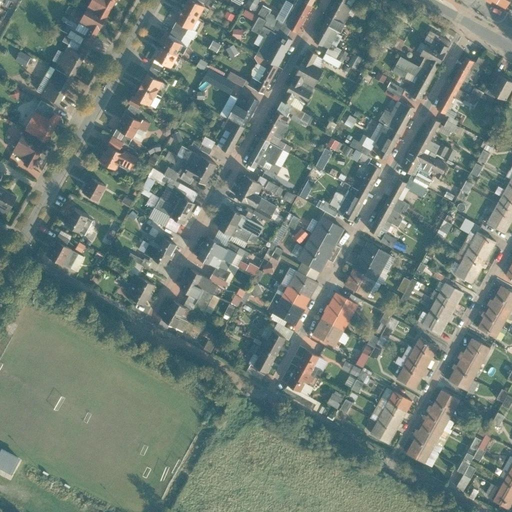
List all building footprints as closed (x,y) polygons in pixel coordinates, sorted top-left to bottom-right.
[(106,18),(116,0),(92,0),(88,7),(106,18)] [(193,0),(185,0),(180,10),(197,18),(204,5),(193,0)] [(257,9),(261,0),(249,0),(247,5),(257,9)] [(297,31),(311,5),(301,0),(294,0),(282,22),(297,31)] [(335,0),(328,15),(342,22),(351,6),(346,3),(347,0),(335,0)] [(491,0),(505,8),(509,0),(491,0)] [(106,18),(88,7),(79,22),(90,28),(84,38),(93,43),(106,18)] [(191,30),(197,18),(180,10),(174,22),(187,28),(191,30)] [(342,22),(328,15),(314,40),(329,48),(342,22)] [(278,66),(292,40),(263,25),(265,20),(258,16),(250,30),(264,37),(255,54),(269,62),(278,66)] [(187,28),(174,22),(171,28),(184,35),(187,28)] [(234,36),(243,38),(245,29),(236,27),(234,36)] [(180,42),(184,35),(171,28),(167,35),(180,42)] [(166,35),(160,46),(174,54),(181,42),(180,42),(167,35),(166,35)] [(211,48),(220,51),(223,42),(214,39),(211,48)] [(434,74),(449,47),(435,39),(433,45),(427,41),(420,54),(424,57),(419,66),(434,74)] [(228,47),(232,56),(240,53),(236,43),(228,47)] [(55,70),(73,79),(88,51),(80,46),(77,51),(68,46),(55,70)] [(174,54),(160,46),(154,58),(170,67),(176,55),(174,54)] [(309,49),(294,76),(313,87),(323,69),(312,64),(318,54),(309,49)] [(20,51),(15,60),(25,66),(30,56),(20,51)] [(350,63),(358,67),(364,56),(355,52),(350,63)] [(434,74),(419,66),(400,56),(392,71),(405,78),(408,72),(417,76),(408,93),(420,100),(434,74)] [(474,61),(466,56),(451,83),(459,87),(460,86),(470,92),(474,84),(467,80),(474,67),(471,66),(474,61)] [(198,65),(206,69),(210,61),(202,57),(198,65)] [(150,66),(160,71),(162,67),(153,62),(150,66)] [(263,93),(278,66),(269,62),(258,81),(251,77),(247,84),(263,93)] [(150,66),(148,70),(157,76),(160,71),(150,66)] [(73,79),(55,70),(41,95),(60,105),(73,79)] [(144,74),(138,85),(155,94),(161,82),(144,74)] [(504,99),(511,84),(511,80),(498,74),(489,91),(504,99)] [(313,87),(294,76),(281,100),(289,105),(294,97),(304,103),(313,87)] [(459,87),(451,83),(436,109),(445,113),(454,97),(462,102),(464,99),(474,104),(477,99),(458,89),(459,87)] [(148,105),(155,94),(138,85),(132,96),(141,101),(148,105)] [(472,91),(484,96),(487,90),(475,85),(472,91)] [(15,86),(12,94),(20,97),(23,89),(15,86)] [(141,101),(132,96),(128,103),(129,104),(138,108),(141,101)] [(244,127),(258,101),(250,96),(239,115),(231,111),(227,119),(244,127)] [(41,100),(25,129),(48,141),(61,116),(53,112),(56,107),(41,100)] [(401,134),(415,107),(406,103),(397,119),(384,112),(377,122),(384,125),(401,134)] [(127,111),(117,130),(132,137),(137,128),(144,131),(149,123),(141,119),(140,121),(135,118),(140,110),(138,108),(129,104),(126,110),(127,111)] [(285,124),(288,117),(275,110),(261,137),(282,149),(285,143),(272,136),(280,122),(285,124)] [(417,144),(425,149),(435,154),(440,146),(430,141),(441,122),(432,117),(417,144)] [(230,153),(244,127),(227,119),(222,128),(231,132),(222,149),(230,153)] [(387,160),(401,134),(384,125),(373,146),(381,150),(378,155),(387,160)] [(32,169),(48,141),(25,129),(13,152),(26,160),(23,164),(32,169)] [(115,129),(112,136),(123,142),(128,144),(132,137),(117,130),(115,129)] [(196,140),(195,144),(211,152),(217,140),(207,135),(203,143),(196,140)] [(107,147),(117,152),(123,142),(112,136),(106,145),(107,147)] [(329,142),(340,149),(344,142),(332,136),(329,142)] [(279,155),(282,149),(261,137),(247,162),(256,167),(257,164),(261,166),(265,159),(261,157),(266,148),(279,155)] [(351,155),(355,148),(347,143),(343,150),(351,155)] [(417,144),(403,169),(411,174),(419,161),(442,174),(446,165),(423,153),(425,149),(417,144)] [(325,168),(334,150),(327,146),(317,164),(325,168)] [(107,147),(99,161),(113,169),(117,162),(129,168),(136,157),(123,151),(122,154),(117,152),(107,147)] [(188,163),(211,174),(216,164),(187,149),(181,159),(188,163)] [(481,158),(487,160),(491,151),(485,149),(481,158)] [(170,150),(167,157),(177,161),(179,154),(170,150)] [(211,174),(188,163),(179,178),(189,183),(192,179),(205,186),(211,174)] [(367,195),(381,169),(372,164),(363,180),(357,176),(355,179),(347,175),(343,182),(367,195)] [(320,168),(312,175),(317,183),(326,176),(320,168)] [(0,179),(1,177),(0,175),(0,213),(6,217),(17,197),(0,186),(0,179)] [(263,184),(247,176),(241,187),(257,195),(263,184)] [(511,176),(501,196),(511,201),(511,176)] [(98,200),(106,185),(90,177),(83,192),(98,200)] [(407,182),(399,178),(385,204),(401,212),(402,210),(405,211),(409,205),(398,199),(407,182)] [(271,179),(267,185),(281,194),(285,187),(271,179)] [(367,195),(343,182),(341,185),(349,190),(336,213),(353,222),(367,195)] [(159,198),(188,213),(194,203),(184,197),(186,193),(167,183),(159,198)] [(257,195),(241,187),(235,198),(248,204),(245,210),(267,222),(276,206),(257,195)] [(511,201),(501,196),(498,202),(511,210),(511,201)] [(188,213),(159,198),(153,208),(183,224),(188,213)] [(511,210),(498,202),(487,222),(505,232),(511,219),(511,210)] [(398,218),(401,212),(385,204),(370,232),(378,236),(386,220),(400,228),(403,221),(398,218)] [(263,226),(229,208),(223,219),(258,237),(263,226)] [(93,219),(74,209),(65,226),(84,236),(93,219)] [(302,217),(293,212),(288,223),(297,227),(302,217)] [(312,233),(335,245),(344,228),(321,216),(312,233)] [(255,243),(258,237),(223,219),(218,229),(234,237),(234,236),(246,242),(248,239),(255,243)] [(441,229),(449,232),(452,224),(445,220),(441,229)] [(154,226),(150,233),(157,237),(161,230),(154,226)] [(295,235),(303,241),(311,232),(304,226),(295,235)] [(475,236),(468,248),(486,258),(496,241),(478,231),(475,236)] [(335,245),(312,233),(297,260),(320,272),(335,245)] [(58,235),(55,241),(65,246),(68,240),(58,235)] [(151,240),(148,244),(170,255),(176,245),(160,236),(156,243),(151,240)] [(207,237),(201,247),(230,263),(239,248),(228,242),(225,247),(207,237)] [(367,239),(359,255),(382,268),(391,252),(367,239)] [(65,246),(55,241),(47,257),(70,268),(78,253),(65,246)] [(272,241),(266,257),(269,258),(264,270),(274,274),(285,247),(272,241)] [(170,255),(148,244),(143,254),(165,266),(170,255)] [(226,271),(230,263),(201,247),(195,258),(215,268),(217,269),(219,267),(226,271)] [(465,255),(483,265),(482,266),(485,267),(487,264),(484,262),(486,258),(468,248),(465,255)] [(353,265),(376,279),(382,268),(359,255),(353,265)] [(465,255),(455,273),(473,283),(482,266),(483,265),(465,255)] [(127,284),(149,295),(154,284),(138,275),(143,266),(132,260),(125,272),(132,276),(127,284)] [(353,265),(344,281),(367,294),(376,279),(353,265)] [(217,269),(215,268),(212,274),(225,281),(230,273),(226,271),(219,267),(217,269)] [(209,278),(191,269),(185,280),(212,295),(218,283),(209,278)] [(310,298),(318,283),(296,271),(287,285),(310,298)] [(225,281),(212,274),(209,278),(218,283),(225,287),(228,282),(225,281)] [(406,274),(399,289),(411,295),(419,280),(406,274)] [(204,311),(212,295),(185,280),(179,291),(197,300),(194,305),(204,311)] [(445,281),(436,299),(454,309),(456,306),(458,308),(461,304),(458,302),(464,291),(445,281)] [(149,295),(127,284),(124,291),(128,293),(126,296),(143,305),(149,295)] [(310,298),(287,285),(282,295),(304,308),(310,298)] [(489,305),(478,327),(496,337),(511,308),(511,290),(501,285),(493,300),(491,298),(487,304),(489,305)] [(238,287),(234,303),(241,304),(242,299),(249,300),(252,290),(238,287)] [(335,289),(327,305),(349,317),(358,302),(335,289)] [(294,326),(304,308),(282,295),(272,313),(294,326)] [(436,299),(432,306),(453,317),(455,314),(452,313),(454,309),(436,299)] [(168,311),(188,321),(190,317),(186,316),(190,309),(173,300),(168,311)] [(320,317),(343,329),(349,317),(327,305),(320,317)] [(432,306),(422,324),(440,334),(449,319),(451,320),(453,317),(432,306)] [(188,321),(168,311),(162,321),(182,331),(188,321)] [(320,317),(312,333),(335,345),(343,329),(320,317)] [(4,324),(1,330),(7,333),(10,327),(4,324)] [(383,346),(385,347),(395,328),(387,324),(381,335),(374,331),(358,363),(364,366),(371,353),(378,357),(383,346)] [(276,357),(285,338),(272,332),(268,340),(264,339),(259,347),(276,357)] [(420,336),(414,347),(432,357),(438,346),(420,336)] [(460,358),(449,379),(467,389),(490,347),(472,337),(464,352),(461,351),(458,357),(460,358)] [(267,374),(276,357),(259,347),(255,355),(258,357),(253,367),(267,374)] [(296,364),(314,374),(318,376),(322,368),(314,364),(320,354),(306,347),(296,364)] [(414,347),(407,360),(427,372),(429,369),(426,367),(432,357),(414,347)] [(346,384),(361,390),(365,382),(374,386),(377,379),(367,375),(370,369),(347,359),(343,369),(351,372),(346,384)] [(407,360),(403,367),(421,377),(423,373),(426,374),(427,372),(407,360)] [(296,364),(286,382),(300,389),(305,380),(310,383),(314,374),(296,364)] [(403,367),(397,378),(415,387),(421,377),(403,367)] [(329,402),(339,407),(346,393),(335,388),(329,402)] [(509,392),(502,388),(497,397),(504,401),(508,394),(509,392)] [(416,435),(414,439),(432,449),(460,399),(441,389),(432,405),(430,404),(427,410),(429,411),(419,429),(417,428),(414,434),(416,435)] [(394,390),(371,432),(389,442),(397,427),(400,429),(403,423),(400,421),(412,400),(394,390)] [(511,395),(508,394),(504,401),(503,403),(510,407),(511,402),(511,395)] [(349,411),(355,400),(348,396),(342,407),(349,411)] [(505,414),(498,411),(493,421),(500,424),(505,414)] [(479,432),(485,435),(490,426),(484,423),(479,432)] [(479,446),(484,449),(491,436),(486,433),(483,439),(479,446)] [(479,446),(483,439),(476,436),(471,445),(478,449),(479,446)] [(414,439),(407,452),(425,462),(432,449),(414,439)] [(478,449),(471,445),(468,451),(474,455),(478,449)] [(474,455),(481,459),(486,450),(484,449),(479,446),(478,449),(474,455)] [(1,448),(0,450),(0,467),(12,474),(20,458),(1,448)] [(474,455),(468,451),(463,460),(470,463),(474,455)] [(470,463),(463,460),(458,469),(464,473),(470,463)] [(470,463),(464,473),(472,477),(477,467),(470,463)] [(464,473),(458,469),(455,474),(462,478),(464,473)] [(472,477),(464,473),(462,478),(457,486),(464,490),(472,477)] [(511,481),(505,478),(499,487),(511,494),(511,481)] [(508,507),(511,501),(511,494),(499,487),(493,498),(508,507)]
